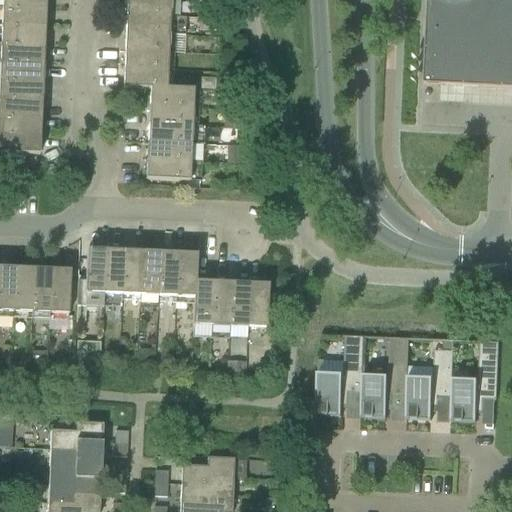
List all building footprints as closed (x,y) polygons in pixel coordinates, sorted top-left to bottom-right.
[(0,0),(1,10),(45,12),(45,0),(0,0)] [(131,0),(125,0),(124,17),(169,19),(169,2),(131,0)] [(511,0),(427,0),(423,86),(511,90),(511,0)] [(0,10),(0,28),(44,30),(45,12),(1,10),(0,10)] [(169,19),(124,17),(124,34),(168,36),(168,37),(174,37),(184,38),(185,20),(169,19)] [(44,30),(0,28),(0,46),(43,48),(44,30)] [(168,36),(124,34),(123,53),(173,55),(174,37),(168,37),(168,36)] [(0,46),(0,64),(42,66),(43,48),(0,46)] [(173,55),(123,53),(122,71),(172,73),(173,55)] [(42,66),(0,64),(0,81),(41,83),(42,66)] [(172,73),(122,71),(121,90),(148,91),(166,92),(166,91),(171,91),(172,73)] [(0,81),(0,99),(41,101),(41,83),(0,81)] [(148,91),(147,109),(196,111),(197,92),(171,91),(166,91),(166,92),(148,91)] [(41,101),(0,99),(0,118),(40,120),(41,101)] [(147,109),(147,127),(191,129),(195,129),(196,111),(147,109)] [(40,120),(0,118),(0,135),(39,137),(40,120)] [(191,129),(147,127),(146,145),(201,148),(202,130),(195,129),(191,129)] [(39,137),(0,135),(0,155),(38,157),(39,137)] [(201,148),(146,145),(145,163),(200,165),(201,148)] [(200,165),(145,163),(144,182),(199,184),(200,165)] [(84,283),(76,283),(76,309),(102,310),(102,297),(105,252),(85,252),(84,283)] [(105,252),(102,297),(120,297),(122,253),(105,252)] [(122,253),(120,297),(138,298),(140,254),(122,253)] [(138,298),(156,299),(158,255),(140,254),(138,298)] [(156,299),(156,304),(174,305),(177,256),(158,255),(156,299)] [(177,256),(174,305),(192,306),(192,300),(193,284),(194,284),(195,256),(177,256)] [(14,270),(0,269),(0,313),(12,314),(14,270)] [(32,271),(14,270),(12,314),(30,315),(32,271)] [(30,315),(48,316),(50,272),(42,271),(32,271),(30,315)] [(69,273),(50,272),(48,316),(67,317),(69,273)] [(191,328),(209,328),(211,285),(194,284),(193,284),(192,300),(192,306),(191,328)] [(209,328),(228,329),(230,285),(211,285),(209,328)] [(228,329),(246,330),(248,286),(230,285),(228,329)] [(246,330),(265,331),(267,287),(248,286),(246,330)] [(361,395),(362,378),(364,339),(344,338),(344,340),(345,340),(344,379),(342,378),(343,377),(317,376),(315,418),(341,419),(341,407),(347,407),(348,394),(361,395)] [(118,339),(117,347),(125,347),(126,341),(123,339),(118,339)] [(362,378),(361,395),(360,420),(386,421),(386,409),(392,409),(393,396),(406,397),(407,380),(408,342),(411,342),(411,341),(387,340),(387,341),(390,342),(388,380),(387,380),(387,379),(362,378)] [(75,343),(74,359),(86,359),(98,360),(99,344),(75,343)] [(443,343),(442,353),(453,354),(453,343),(443,343)] [(452,382),(451,398),(450,423),(475,424),(476,412),(482,412),(483,401),(496,401),(499,344),(479,344),(477,383),(452,382)] [(136,351),(136,368),(152,368),(153,352),(136,351)] [(159,352),(158,368),(171,369),(172,352),(159,352)] [(451,399),(453,354),(442,353),(433,353),(433,354),(434,354),(433,382),(432,382),(432,381),(407,380),(406,397),(405,421),(430,423),(431,407),(437,407),(437,398),(451,399)] [(173,356),(172,369),(188,370),(188,357),(173,356)] [(1,362),(1,366),(9,366),(9,362),(9,357),(1,357),(1,362)] [(105,358),(105,366),(116,367),(117,358),(105,358)] [(46,364),(46,368),(58,368),(58,365),(58,359),(47,359),(46,364)] [(225,377),(225,380),(244,381),(244,378),(245,365),(226,364),(225,377)] [(195,376),(195,378),(206,379),(206,376),(207,371),(195,371),(195,376)] [(75,444),(101,445),(102,427),(75,425),(73,435),(49,433),(49,452),(75,453),(75,444)] [(113,446),(126,447),(127,434),(114,433),(113,446)] [(49,452),(48,470),(74,471),(74,462),(100,463),(101,445),(75,444),(75,453),(49,452)] [(126,447),(113,446),(113,459),(126,460),(126,447)] [(205,479),(232,481),(232,462),(206,460),(205,469),(180,468),(179,487),(205,488),(205,479)] [(48,470),(47,488),(73,489),(73,480),(99,481),(100,463),(74,462),(74,471),(48,470)] [(125,478),(125,465),(113,464),(112,478),(125,478)] [(154,473),(153,486),(166,486),(167,473),(154,473)] [(205,488),(179,487),(178,505),(204,506),(205,497),(231,498),(232,481),(205,479),(205,488)] [(47,488),(46,506),(72,507),(73,498),(98,499),(99,481),(73,480),(73,489),(47,488)] [(111,496),(124,496),(125,483),(112,482),(111,496)] [(166,486),(153,486),(153,499),(165,499),(166,486)] [(178,505),(178,511),(230,511),(231,498),(205,497),(204,506),(178,505)] [(46,506),(45,511),(97,511),(98,499),(73,498),(72,507),(46,506)]
